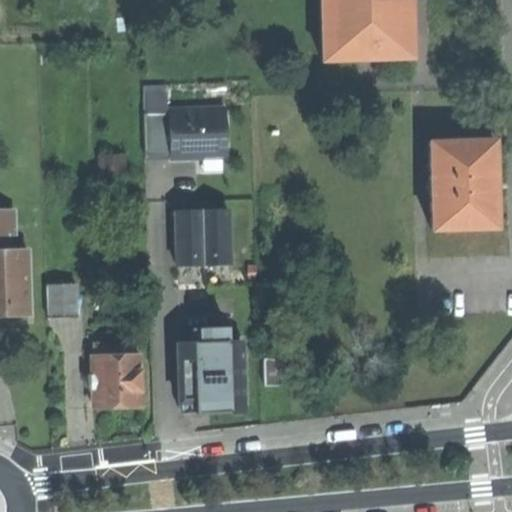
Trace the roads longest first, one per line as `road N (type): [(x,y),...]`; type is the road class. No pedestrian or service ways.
road 1 (secondary): [(511,432),(13,487)]
road 2 (secondary): [(257,511),(511,492)]
